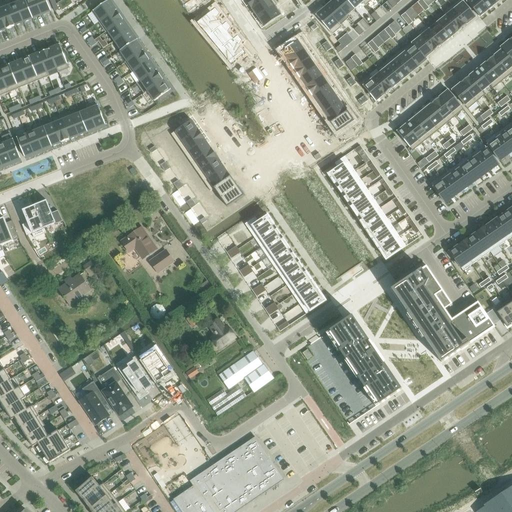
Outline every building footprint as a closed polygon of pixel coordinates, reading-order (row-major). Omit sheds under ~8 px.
[(6,2),(15,26),(24,22),(15,0),(14,0),(15,1),(7,4),(6,2)] [(25,0),(15,0),(24,22),(33,19),(25,0)] [(35,0),(25,0),(33,19),(33,18),(42,15),(35,0)] [(46,0),(35,0),(42,15),(51,11),(51,12),(51,11),(46,0)] [(109,0),(92,12),(99,23),(117,10),(110,1),(109,0)] [(246,0),(252,9),(265,0),(246,0)] [(269,0),(265,0),(252,9),(258,18),(274,7),(269,0)] [(346,0),(333,0),(333,1),(347,16),(355,9),(346,0)] [(360,0),(346,0),(355,9),(363,3),(366,6),(360,0)] [(461,0),(458,0),(451,5),(467,25),(476,18),(461,0)] [(480,0),(465,0),(480,17),(489,10),(480,0)] [(494,0),(480,0),(489,10),(497,3),(494,0)] [(333,1),(325,8),(342,27),(339,23),(347,16),(333,1)] [(6,2),(0,4),(0,13),(6,29),(15,26),(6,2)] [(426,4),(421,7),(425,12),(429,8),(426,4)] [(451,5),(443,12),(459,32),(467,25),(451,5)] [(274,7),(258,18),(264,27),(280,16),(274,7)] [(215,8),(196,23),(208,37),(222,25),(219,21),(216,18),(220,13),(215,8)] [(325,8),(316,16),(333,35),(342,27),(325,8)] [(117,10),(99,23),(106,33),(123,20),(117,10)] [(446,16),(438,23),(450,38),(459,32),(443,12),(443,13),(446,16)] [(405,13),(401,16),(405,21),(409,18),(405,13)] [(409,18),(405,21),(409,26),(413,22),(409,18)] [(123,20),(106,33),(108,32),(115,41),(130,30),(123,20)] [(222,25),(208,37),(219,50),(233,38),(230,35),(228,32),(231,27),(226,21),(222,25)] [(427,26),(426,26),(442,45),(450,38),(438,23),(430,29),(427,26)] [(426,26),(418,33),(434,52),(442,45),(426,26)] [(389,27),(385,30),(388,35),(393,32),(389,27)] [(130,30),(115,41),(121,50),(120,51),(120,52),(137,40),(130,30)] [(393,32),(388,35),(392,40),(396,36),(393,32)] [(411,41),(427,61),(427,60),(426,59),(434,52),(418,33),(417,33),(420,37),(413,43),(411,41)] [(233,38),(219,50),(231,65),(245,53),(241,48),(239,45),(242,41),(238,35),(233,38)] [(137,40),(120,52),(127,61),(125,62),(125,63),(143,51),(137,41),(136,41),(138,40),(137,40)] [(298,40),(281,52),(288,61),(304,50),(298,40)] [(372,41),(368,44),(372,49),(376,45),(372,41)] [(411,41),(403,48),(418,68),(427,61),(411,41)] [(511,43),(510,41),(501,47),(511,60),(511,43)] [(60,45),(50,49),(59,73),(70,69),(60,45)] [(376,45),(372,49),(376,54),(380,50),(376,45)] [(502,50),(494,56),(510,75),(511,73),(511,60),(501,47),(501,48),(502,49),(502,50)] [(403,48),(394,55),(410,74),(418,68),(403,48)] [(50,49),(40,53),(49,77),(50,77),(48,72),(57,69),(59,73),(50,49)] [(288,61),(287,61),(294,70),(310,58),(304,50),(288,61)] [(143,51),(125,63),(132,73),(150,60),(143,51)] [(40,53),(30,57),(35,72),(38,79),(39,81),(49,77),(40,53)] [(356,55),(351,58),(355,63),(359,59),(356,55)] [(394,55),(386,62),(402,81),(410,74),(394,55)] [(494,56),(486,63),(502,82),(510,75),(494,56)] [(30,57),(20,62),(28,83),(29,85),(39,81),(38,79),(35,72),(30,57)] [(310,58),(294,70),(300,79),(317,67),(310,58)] [(359,59),(355,63),(359,68),(363,64),(359,59)] [(150,60),(132,73),(134,72),(141,81),(137,83),(137,84),(157,70),(150,60)] [(20,62),(10,65),(19,89),(29,85),(28,83),(20,62)] [(386,62),(377,69),(393,88),(402,81),(386,62)] [(486,63),(478,70),(493,89),(502,82),(486,63)] [(9,66),(0,69),(0,70),(9,93),(19,89),(10,65),(9,65),(9,66)] [(317,67),(300,79),(306,88),(323,76),(317,67)] [(369,75),(369,76),(385,95),(393,88),(377,69),(380,73),(372,79),(369,75)] [(0,96),(9,93),(0,70),(0,96)] [(157,70),(137,84),(144,94),(164,80),(157,70)] [(478,70),(469,77),(485,96),(485,95),(482,92),(490,85),(493,89),(478,70)] [(306,88),(312,97),(329,85),(323,76),(306,88)] [(369,76),(360,83),(376,102),(385,95),(369,76)] [(469,77),(461,83),(477,103),(485,96),(469,77)] [(164,80),(144,94),(148,92),(155,101),(154,101),(155,101),(159,98),(171,90),(170,90),(164,80)] [(461,83),(452,91),(468,110),(477,103),(461,83)] [(329,85),(312,97),(318,106),(335,94),(329,85)] [(448,91),(439,98),(455,117),(464,110),(448,91)] [(335,94),(318,106),(324,114),(341,103),(335,94)] [(507,96),(502,100),(506,104),(510,101),(507,96)] [(439,98),(431,105),(447,124),(455,117),(439,98)] [(502,100),(498,104),(501,108),(506,104),(502,100)] [(97,102),(87,105),(97,129),(105,125),(106,125),(97,102)] [(341,103),(324,114),(331,123),(347,112),(341,103)] [(80,111),(79,111),(88,132),(97,129),(87,105),(87,106),(89,110),(81,113),(80,111)] [(431,105),(423,111),(438,131),(447,124),(431,105)] [(490,110),(485,113),(488,118),(493,114),(490,110)] [(70,112),(69,113),(79,136),(87,132),(87,133),(88,132),(79,111),(71,114),(70,112)] [(423,111),(414,118),(430,137),(438,131),(423,111)] [(347,112),(331,123),(337,133),(354,121),(347,112)] [(69,113),(61,116),(70,139),(79,136),(69,113)] [(485,113),(480,117),(484,121),(488,118),(485,113)] [(61,116),(51,120),(52,122),(61,143),(70,139),(61,116)] [(414,118),(406,125),(422,144),(430,137),(414,118)] [(181,127),(175,132),(182,141),(198,130),(192,120),(187,123),(185,122),(180,125),(181,127)] [(44,123),(43,123),(52,147),(52,146),(61,143),(52,122),(44,125),(44,123)] [(43,123),(34,127),(35,131),(43,150),(52,147),(43,123)] [(397,132),(413,151),(422,144),(406,125),(398,132),(397,132)] [(469,125),(465,129),(468,133),(473,130),(469,125)] [(465,129),(460,133),(463,137),(468,133),(465,129)] [(511,140),(504,129),(495,135),(509,155),(511,152),(511,140)] [(198,130),(182,141),(188,151),(205,139),(198,130)] [(35,131),(27,135),(34,154),(43,150),(35,131)] [(18,138),(17,138),(25,158),(25,157),(34,154),(27,135),(18,138)] [(495,135),(486,142),(500,161),(509,155),(495,135)] [(452,138),(448,142),(451,146),(456,143),(452,138)] [(205,139),(188,151),(195,160),(211,149),(205,139)] [(5,143),(4,144),(12,163),(21,159),(14,142),(6,145),(5,143)] [(448,142),(443,146),(446,150),(451,146),(448,142)] [(4,144),(0,145),(0,159),(3,166),(12,163),(4,144)] [(485,146),(475,152),(489,171),(498,165),(485,146)] [(211,149),(195,160),(201,170),(218,158),(211,149)] [(435,152),(430,155),(434,160),(439,156),(435,152)] [(475,152),(467,159),(480,178),(489,171),(475,152)] [(430,155),(426,159),(429,163),(434,160),(430,155)] [(338,168),(329,174),(332,179),(331,179),(332,181),(333,181),(335,183),(334,183),(335,185),(355,171),(345,157),(335,164),(338,168)] [(218,158),(201,170),(208,179),(224,167),(218,158)] [(467,159),(458,165),(472,184),(480,178),(467,159)] [(458,165),(449,171),(463,190),(472,184),(458,165)] [(224,167),(208,179),(214,188),(231,177),(224,167)] [(355,171),(335,185),(336,185),(338,188),(338,189),(339,190),(341,193),(341,194),(361,181),(355,171)] [(449,171),(440,178),(454,197),(463,190),(449,171)] [(231,177),(214,188),(221,198),(237,186),(231,177)] [(440,178),(431,184),(445,203),(454,197),(440,178)] [(361,181),(341,194),(342,194),(345,198),(344,198),(345,200),(346,199),(348,202),(347,202),(348,203),(368,190),(361,181)] [(237,186),(221,198),(228,208),(244,196),(237,186)] [(368,190),(348,203),(348,204),(351,207),(351,208),(352,209),(354,211),(353,212),(354,213),(374,199),(368,190)] [(374,199),(354,213),(355,214),(357,216),(357,217),(358,218),(361,222),(360,222),(361,222),(380,209),(374,199)] [(41,203),(35,206),(45,229),(56,224),(63,221),(58,211),(52,213),(47,201),(41,203)] [(28,223),(22,225),(27,236),(32,234),(34,238),(47,233),(45,229),(35,206),(23,211),(28,223)] [(511,208),(503,215),(511,227),(511,208)] [(380,209),(361,222),(361,223),(362,223),(364,226),(363,226),(364,228),(365,227),(366,229),(366,230),(367,231),(367,232),(387,218),(380,209)] [(511,227),(503,215),(495,221),(508,240),(511,237),(511,227)] [(256,218),(245,225),(255,239),(275,225),(274,224),(274,225),(272,222),(271,220),(268,216),(258,222),(256,218)] [(4,218),(0,219),(0,242),(3,251),(4,251),(2,246),(14,241),(12,238),(9,231),(4,218)] [(387,218),(367,232),(368,233),(370,235),(369,235),(371,237),(373,241),(393,228),(387,218)] [(495,221),(486,227),(499,246),(508,240),(495,221)] [(275,225),(255,239),(261,248),(281,235),(281,234),(280,234),(278,231),(279,231),(278,229),(277,230),(275,226),(275,225)] [(486,227),(477,233),(490,253),(494,257),(502,251),(499,246),(486,227)] [(15,228),(9,231),(12,238),(18,235),(15,228)] [(393,228),(373,241),(374,242),(375,242),(376,245),(377,246),(380,250),(379,250),(380,251),(400,237),(393,228)] [(142,229),(122,242),(129,252),(135,247),(143,258),(156,249),(142,229)] [(468,239),(481,259),(490,253),(477,233),(468,239)] [(281,235),(261,248),(268,258),(288,244),(287,243),(286,243),(285,241),(285,240),(284,239),(281,235),(282,235),(281,235)] [(400,237),(380,251),(380,252),(381,251),(383,254),(382,254),(383,256),(384,256),(386,259),(386,260),(387,260),(406,247),(400,237)] [(468,239),(459,245),(459,246),(472,265),(481,259),(468,239)] [(288,244),(268,258),(274,267),(294,254),(294,253),(293,253),(292,252),(291,250),(291,249),(290,248),(288,246),(288,245),(288,244)] [(459,246),(450,252),(463,271),(472,265),(459,246)] [(237,247),(232,250),(236,256),(241,253),(237,247)] [(232,250),(227,253),(231,260),(236,256),(232,250)] [(156,260),(152,263),(158,272),(162,270),(173,262),(170,257),(166,251),(156,260)] [(294,254),(274,267),(281,277),(301,263),(300,263),(299,261),(297,259),(298,259),(297,257),(296,258),(294,255),(295,255),(294,254)] [(97,272),(91,262),(84,267),(90,277),(97,272)] [(301,263),(281,277),(287,286),(307,273),(307,272),(306,272),(305,271),(304,269),(304,268),(303,267),(301,264),(301,263)] [(249,265),(244,269),(249,275),(254,272),(249,265)] [(395,288),(392,290),(393,292),(394,291),(396,294),(395,294),(396,295),(396,296),(397,296),(399,300),(400,301),(400,302),(401,303),(401,302),(405,308),(405,309),(406,310),(408,312),(407,313),(409,314),(409,315),(413,320),(414,321),(413,321),(414,323),(415,323),(419,329),(420,330),(419,330),(420,332),(421,331),(421,332),(425,338),(426,340),(427,340),(429,344),(433,350),(434,351),(438,357),(438,359),(439,358),(441,361),(440,361),(442,363),(445,361),(444,361),(449,358),(451,357),(455,354),(457,353),(456,353),(461,350),(462,349),(468,345),(483,335),(483,336),(485,334),(492,329),(493,329),(495,327),(494,325),(486,314),(478,302),(478,303),(477,303),(478,303),(473,307),(472,306),(469,308),(469,309),(461,314),(459,315),(459,316),(453,320),(452,319),(452,320),(448,313),(447,311),(446,312),(445,310),(446,310),(445,309),(452,304),(440,286),(436,281),(435,278),(434,278),(431,273),(427,266),(425,268),(422,270),(422,269),(412,276),(413,276),(408,279),(406,280),(406,281),(402,284),(402,283),(399,285),(400,285),(398,286),(395,288)] [(244,269),(240,272),(244,279),(249,275),(244,269)] [(3,273),(0,274),(0,284),(1,286),(8,281),(9,281),(6,277),(3,273)] [(307,273),(287,286),(293,295),(313,282),(313,281),(313,282),(312,280),(310,278),(311,278),(309,276),(307,274),(308,274),(307,273)] [(91,292),(80,275),(59,289),(70,306),(91,292)] [(313,282),(293,295),(300,305),(320,291),(319,291),(318,290),(316,287),(317,287),(316,286),(315,286),(314,283),(313,282)] [(262,284),(257,288),(262,294),(267,291),(262,284)] [(257,288),(252,291),(257,297),(262,294),(257,288)] [(320,291),(300,305),(307,315),(326,301),(326,300),(326,301),(324,299),(323,297),(322,295),(320,293),(321,292),(320,291)] [(511,325),(511,314),(504,302),(495,309),(508,328),(511,325),(511,326),(511,325)] [(275,303),(270,307),(274,313),(279,310),(275,303)] [(151,309),(150,315),(153,319),(159,321),(164,317),(165,312),(162,307),(156,306),(151,309)] [(270,307),(265,310),(270,316),(274,313),(270,307)] [(502,320),(495,309),(486,314),(494,325),(502,320)] [(191,316),(186,319),(193,328),(197,325),(191,316)] [(329,332),(327,334),(327,335),(328,334),(329,335),(330,335),(333,339),(334,342),(335,343),(335,344),(336,343),(338,347),(340,350),(340,351),(341,352),(343,354),(345,358),(346,359),(347,361),(348,362),(349,364),(351,366),(353,369),(352,369),(353,370),(353,371),(354,370),(356,373),(358,377),(359,378),(359,379),(360,380),(361,381),(363,383),(364,385),(365,386),(365,387),(366,389),(369,392),(371,396),(370,396),(371,397),(372,398),(372,397),(374,400),(377,404),(376,405),(377,406),(376,407),(376,408),(379,406),(379,405),(380,404),(380,405),(382,404),(382,403),(390,397),(391,398),(397,393),(400,391),(401,391),(402,390),(403,390),(401,387),(401,388),(396,381),(397,381),(395,379),(390,372),(391,372),(389,370),(385,364),(384,362),(378,354),(377,352),(372,344),(370,342),(366,336),(365,334),(364,334),(360,328),(360,327),(359,325),(354,319),(355,319),(353,316),(351,317),(351,318),(348,320),(345,321),(341,324),(333,330),(332,330),(332,331),(331,331),(330,332),(329,332)] [(225,328),(222,324),(218,319),(208,326),(215,335),(211,338),(220,350),(236,338),(228,326),(225,328)] [(287,322),(278,328),(280,332),(290,326),(287,322)] [(254,351),(245,358),(219,376),(227,387),(229,389),(244,379),(247,384),(254,393),(274,379),(264,365),(264,366),(254,351)] [(157,352),(143,361),(157,383),(171,373),(157,352)] [(88,367),(93,363),(89,356),(83,360),(88,367)] [(139,361),(136,356),(130,360),(133,364),(122,372),(126,378),(125,379),(131,388),(132,387),(137,393),(144,388),(147,393),(148,392),(148,391),(147,390),(152,387),(154,388),(153,386),(155,385),(139,362),(139,361)] [(187,373),(186,374),(190,380),(191,379),(199,373),(195,367),(187,373)] [(111,387),(102,392),(119,417),(133,408),(116,384),(121,381),(113,369),(103,376),(111,387)] [(5,370),(0,373),(0,386),(14,378),(11,379),(5,370)] [(14,378),(0,386),(0,400),(20,388),(14,378)] [(87,397),(79,403),(95,426),(109,417),(103,408),(107,405),(93,383),(82,391),(87,397)] [(20,388),(0,400),(2,405),(1,406),(4,411),(6,410),(26,397),(20,388)] [(26,397),(6,410),(12,420),(33,407),(33,406),(32,407),(26,397)] [(33,407),(12,420),(15,418),(21,428),(39,416),(33,407)] [(39,416),(21,428),(27,437),(45,426),(39,416)] [(77,420),(68,425),(70,429),(79,424),(77,420)] [(45,426),(27,437),(33,447),(59,431),(59,430),(51,435),(45,426)] [(59,431),(33,447),(38,444),(50,463),(71,450),(59,431)] [(193,486),(173,500),(181,511),(237,511),(284,480),(270,460),(255,437),(216,464),(190,481),(193,486)] [(158,473),(153,476),(162,489),(167,487),(166,486),(158,473)] [(80,488),(76,492),(81,498),(84,501),(104,484),(104,483),(100,487),(97,483),(92,477),(85,484),(83,483),(79,487),(80,488)] [(104,484),(84,501),(91,510),(111,493),(104,484)] [(486,508),(479,511),(511,511),(511,487),(485,506),(486,508)] [(111,493),(91,510),(92,511),(106,511),(119,503),(111,493)] [(119,503),(106,511),(126,511),(130,509),(123,500),(119,503)]
